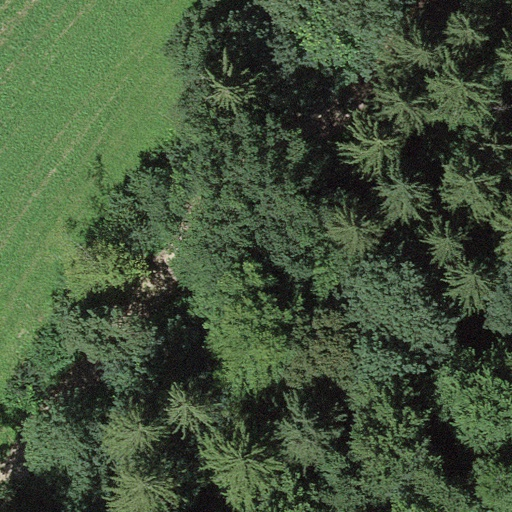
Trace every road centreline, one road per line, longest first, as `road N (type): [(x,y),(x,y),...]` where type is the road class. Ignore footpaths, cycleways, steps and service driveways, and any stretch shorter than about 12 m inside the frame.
road 1 (track): [(485,0),(263,157),(99,352),(0,486)]
road 2 (track): [(263,157),(426,0)]
